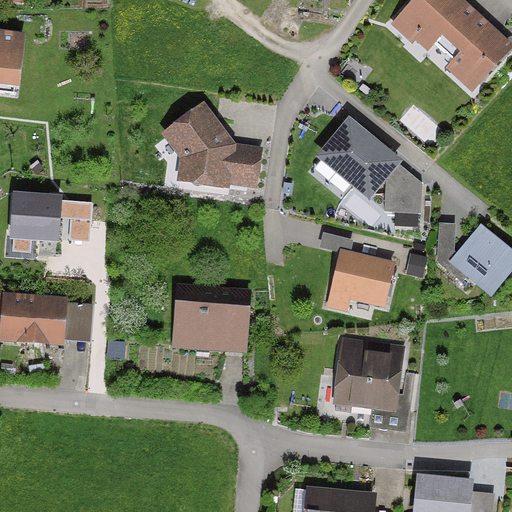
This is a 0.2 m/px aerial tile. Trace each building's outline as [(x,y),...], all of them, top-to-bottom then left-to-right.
[(438,50),(469,16),(452,0),(414,0),(392,25),(407,40),(416,30),(438,50)] [(469,16),(438,50),(476,84),(507,50),(469,16)] [(0,94),(13,96),(20,38),(0,35),(0,94)] [(252,187),(258,152),(221,146),(213,135),(214,128),(200,110),(166,136),(183,159),(180,179),(222,185),(224,177),(236,178),(235,184),(252,187)] [(397,158),(347,117),(317,154),(366,195),(397,158)] [(62,196),(15,193),(12,237),(59,240),(62,196)] [(451,263),(488,295),(511,266),(511,257),(478,230),(456,257),(451,253),(436,252),(435,263),(445,271),(451,263)] [(399,267),(342,253),(333,290),(390,304),(399,267)] [(182,346),(221,349),(242,350),(246,296),(176,290),(172,345),(182,346)] [(58,327),(60,304),(5,300),(2,337),(57,342),(58,327)] [(368,429),(371,407),(391,409),(399,349),(376,346),(374,356),(341,352),(332,412),(348,414),(347,426),(368,429)] [(403,374),(400,396),(398,411),(409,412),(414,375),(403,374)] [(466,511),(470,480),(418,475),(414,511),(466,511)] [(368,511),(370,502),(370,500),(338,497),(338,493),(311,491),(308,511),(306,511),(305,511),(368,511)]
